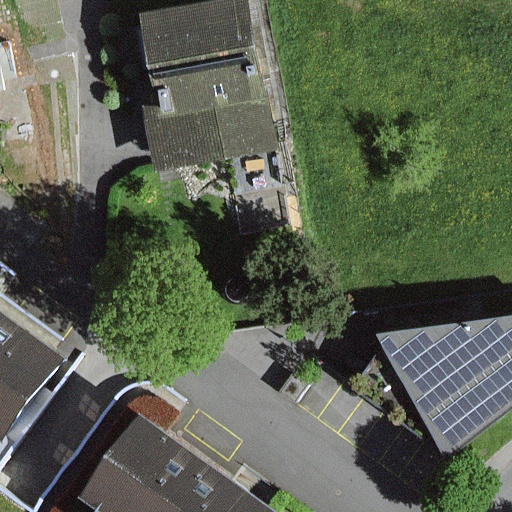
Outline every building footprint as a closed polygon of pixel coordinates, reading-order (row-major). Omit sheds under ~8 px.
[(144,106),(156,173),(281,149),(252,0),(216,0),(142,14),(159,103),(144,106)] [(55,396),(85,354),(0,293),(0,281),(8,271),(0,265),(0,439),(6,444),(45,389),(55,396)] [(140,315),(170,298),(151,267),(122,285),(140,315)] [(386,347),(356,388),(451,456),(511,408),(511,313),(378,335),(386,347)] [(297,404),(310,386),(293,374),(281,392),(297,404)] [(278,511),(277,511),(144,416),(83,500),(99,511),(98,511),(278,511)]
